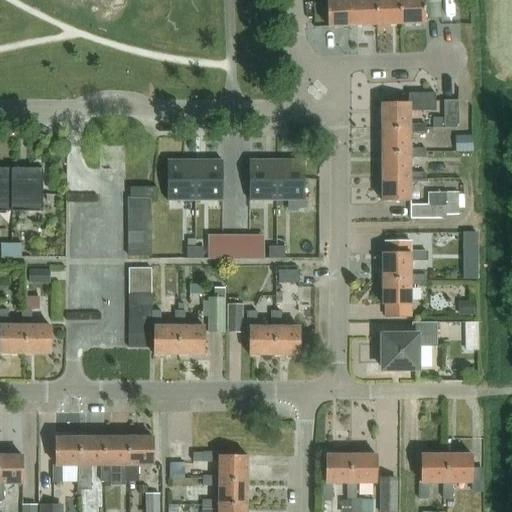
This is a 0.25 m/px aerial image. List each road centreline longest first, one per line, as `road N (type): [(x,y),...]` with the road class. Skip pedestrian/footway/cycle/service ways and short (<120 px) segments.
road 1 (residential): [(311,392),(0,393)]
road 2 (residential): [(297,112),(0,111)]
road 3 (residential): [(339,390),(343,111)]
road 4 (residential): [(476,392),(339,390)]
road 5 (residential): [(307,511),(311,392)]
